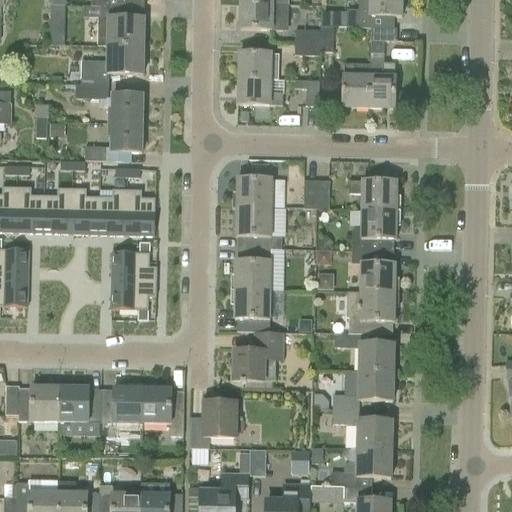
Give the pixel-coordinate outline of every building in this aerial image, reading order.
[(90,0),(90,9),(100,9),(139,10),(139,0),(90,0)] [(402,20),(402,0),(370,0),(370,19),(402,20)] [(288,33),(289,7),(240,6),(240,32),(288,33)] [(139,21),(139,10),(100,9),(100,20),(98,20),(97,48),(107,49),(143,49),(143,21),(139,21)] [(320,29),(334,29),(365,31),(365,18),(321,16),(320,29)] [(320,46),(319,55),(333,55),(334,29),(320,29),(320,34),(320,46)] [(372,44),(371,56),(375,56),(384,57),(384,44),(396,44),(396,31),(372,31),(372,44)] [(295,33),(295,45),(320,46),(320,34),(295,33)] [(294,58),(319,59),(320,46),(295,45),(294,58)] [(107,49),(106,64),(81,63),(81,87),(108,88),(109,76),(142,77),(143,49),(107,49)] [(279,57),(239,56),(238,82),(270,83),(270,82),(278,83),(279,57)] [(394,113),(395,80),(395,64),(370,64),(370,67),(368,112),(394,113)] [(343,111),(368,112),(370,67),(344,66),(343,111)] [(282,96),(270,96),(270,83),(238,82),(238,107),(282,108),(282,96)] [(305,109),(319,109),(319,84),(306,83),(305,109)] [(108,102),(108,88),(81,87),(75,87),(75,102),(108,102)] [(112,97),(111,126),(142,127),(142,98),(112,97)] [(0,146),(1,145),(1,137),(0,136),(0,127),(11,127),(11,106),(0,106),(0,146)] [(36,120),(36,141),(46,141),(47,121),(36,120)] [(141,156),(142,127),(111,126),(111,155),(141,156)] [(107,150),(85,149),(84,164),(106,165),(107,150)] [(60,165),(60,174),(72,174),(73,165),(60,165)] [(73,165),(72,174),(85,174),(85,165),(73,165)] [(5,170),(5,179),(17,179),(17,170),(5,170)] [(17,170),(17,179),(29,179),(29,170),(17,170)] [(115,172),(115,181),(127,181),(127,172),(115,172)] [(127,172),(127,181),(140,182),(140,172),(127,172)] [(236,208),(236,211),(271,211),(272,182),(236,181),(236,197),(234,197),(234,208),(236,208)] [(348,196),(362,197),(361,213),(396,213),(397,184),(349,183),(348,196)] [(304,212),(316,212),(317,184),(304,184),(304,212)] [(330,184),(317,184),(316,212),(329,212),(330,184)] [(0,194),(0,231),(16,232),(17,188),(3,188),(3,195),(0,194)] [(17,188),(16,232),(43,232),(43,196),(31,196),(31,188),(17,188)] [(43,196),(43,232),(69,233),(70,189),(56,189),(56,196),(43,196)] [(70,189),(69,233),(96,233),(97,197),(84,197),(85,189),(70,189)] [(97,197),(96,233),(123,234),(124,190),(110,190),(109,197),(97,197)] [(124,190),(123,234),(151,234),(151,198),(138,198),(138,190),(124,190)] [(237,239),(236,252),(271,253),(282,253),(282,240),(271,240),(271,211),(236,211),(236,239),(237,239)] [(361,213),(361,230),(355,230),(352,233),(352,254),(361,254),(393,254),(394,242),(396,242),(396,213),(361,213)] [(140,245),(139,256),(149,256),(150,246),(140,245)] [(0,281),(27,282),(28,253),(1,253),(0,252),(0,281)] [(271,293),(271,264),(271,253),(236,252),(236,264),(235,264),(235,293),(271,293)] [(361,254),(360,295),(395,296),(396,267),(393,267),(393,254),(361,254)] [(112,255),(111,284),(156,285),(157,270),(149,270),(149,256),(139,256),(112,255)] [(0,281),(0,309),(27,310),(27,282),(0,281)] [(111,284),(111,312),(138,313),(148,313),(148,300),(156,300),(156,285),(111,284)] [(270,335),(271,293),(235,293),(235,322),(236,322),(236,335),(254,335),(270,335)] [(349,320),(348,336),(382,337),(392,337),(392,325),(395,325),(395,296),(360,295),(347,295),(346,320),(349,320)] [(138,313),(138,324),(148,324),(148,313),(138,313)] [(282,335),(270,335),(254,335),(254,353),(235,353),(234,384),(275,384),(275,363),(282,363),(282,335)] [(381,346),(382,337),(348,336),(334,336),(334,350),(360,351),(360,374),(394,375),(394,347),(381,346)] [(360,374),(359,398),(333,398),(332,412),(359,413),(359,403),(393,403),(394,375),(360,374)] [(5,418),(18,419),(18,389),(6,389),(5,418)] [(30,425),(30,424),(59,425),(60,389),(31,389),(31,392),(19,391),(19,389),(18,389),(18,419),(18,425),(30,425)] [(89,390),(60,389),(59,425),(100,426),(101,397),(89,397),(89,390)] [(114,393),(101,392),(101,397),(100,426),(142,426),(142,391),(114,390),(114,393)] [(142,426),(170,427),(170,439),(184,439),(184,394),(172,394),(172,391),(142,391),(142,426)] [(209,452),(209,441),(236,442),(237,405),(203,405),(203,421),(190,421),(189,452),(209,452)] [(359,423),(359,413),(332,412),(332,427),(357,428),(357,451),(391,452),(392,423),(359,423)] [(331,474),(330,489),(342,489),(372,490),(372,480),(391,480),(391,452),(357,451),(356,466),(347,466),(344,469),(344,475),(331,474)] [(249,453),(249,476),(249,479),(265,479),(265,453),(249,453)] [(308,477),(309,454),(292,454),(291,476),(308,477)] [(220,493),(200,493),(200,491),(188,491),(188,499),(200,500),(199,511),(234,511),(235,503),(249,504),(249,479),(249,476),(221,475),(220,493)] [(29,495),(16,495),(16,501),(15,511),(57,511),(58,483),(41,483),(41,495),(29,495)] [(98,511),(99,496),(75,496),(75,483),(58,483),(57,511),(98,511)] [(309,511),(310,486),(283,486),(282,503),(265,503),(265,511),(309,511)] [(342,505),(356,506),(355,511),(388,511),(389,504),(372,503),(372,490),(342,489),(342,505)] [(98,511),(140,511),(140,497),(99,496),(98,511)] [(182,511),(182,497),(140,497),(140,511),(182,511)] [(3,511),(15,511),(16,501),(4,500),(3,511)]
